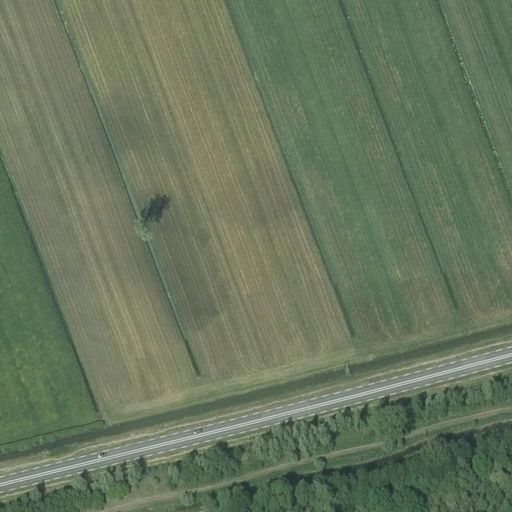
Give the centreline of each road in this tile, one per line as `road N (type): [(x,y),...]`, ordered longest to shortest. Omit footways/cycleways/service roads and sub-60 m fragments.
road 1 (primary): [(511,360),(0,487)]
road 2 (track): [(221,511),(511,437)]
